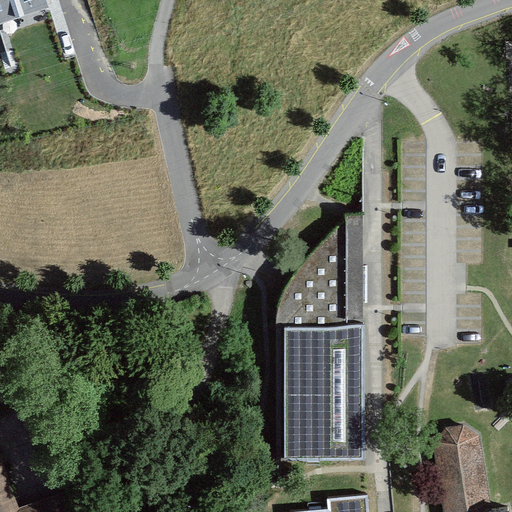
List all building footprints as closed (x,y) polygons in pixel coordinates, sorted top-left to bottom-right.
[(46,0),(0,0),(0,24),(49,7),(46,0)] [(363,455),(364,321),(364,209),(346,209),(346,216),(344,218),(324,235),(302,258),(284,284),(277,320),(278,455),(363,455)] [(466,421),(446,424),(434,439),(445,511),(508,511),(507,500),(492,502),(481,432),(466,421)] [(17,511),(0,461),(0,511),(78,511),(72,495),(23,511),(17,511)] [(368,511),(367,492),(329,495),(330,506),(292,509),(292,511),(368,511)]
